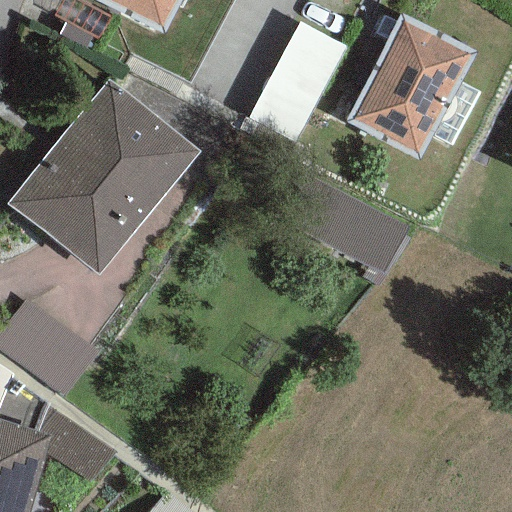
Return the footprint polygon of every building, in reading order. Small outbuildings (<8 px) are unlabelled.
[(94,0),(163,35),(181,0),(94,0)] [(476,52),(400,14),(396,23),(387,41),(345,122),(418,161),(431,137),(459,83),(476,52)] [(387,41),(396,23),(383,16),(374,34),(387,41)] [(293,145),(346,47),(298,21),(245,119),(293,145)] [(106,81),(7,203),(96,276),(199,153),(106,81)] [(480,93),(459,83),(431,137),(451,147),(480,93)] [(385,273),(408,231),(301,173),(278,215),(385,273)] [(0,353),(62,400),(98,353),(26,299),(0,333),(0,353)] [(0,407),(12,376),(0,367),(0,407)] [(44,456),(89,483),(115,453),(48,407),(38,431),(50,435),(44,456)] [(0,419),(0,511),(28,511),(44,456),(50,435),(38,431),(0,419)] [(192,511),(166,490),(148,511),(192,511)]
